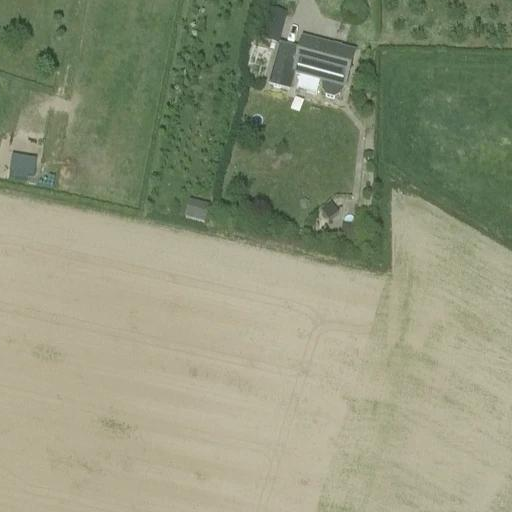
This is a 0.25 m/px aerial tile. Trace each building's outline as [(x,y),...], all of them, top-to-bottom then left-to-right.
[(280,36),(262,30),(259,40),(277,45),(280,36)] [(355,54),(302,40),(299,53),(279,47),(268,87),(293,93),(298,75),(323,82),(321,87),(321,93),(325,99),(333,100),(339,98),(342,92),(343,88),(346,88),(355,54)] [(186,219),(186,220),(203,225),(207,210),(190,205),(186,219)] [(337,216),(330,206),(321,213),(328,223),(337,216)] [(354,230),(342,229),(340,246),(352,247),(354,230)]
